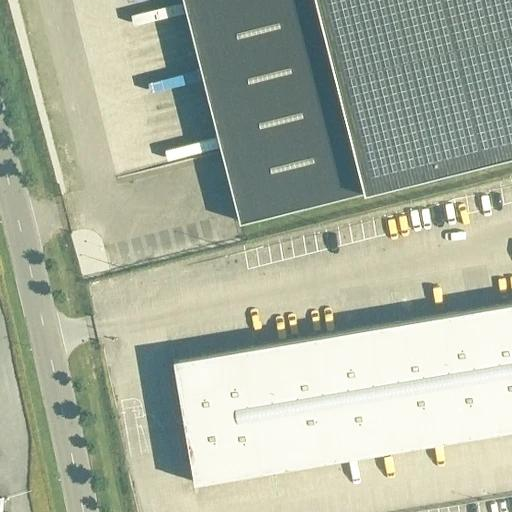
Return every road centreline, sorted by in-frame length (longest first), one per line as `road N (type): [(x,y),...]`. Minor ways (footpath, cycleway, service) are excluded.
road 1 (unclassified): [(77,511),(0,154)]
road 2 (unknown): [(63,0),(105,189),(119,203),(205,212)]
road 3 (unknown): [(511,474),(294,511)]
road 4 (unknown): [(172,511),(162,492),(140,321)]
